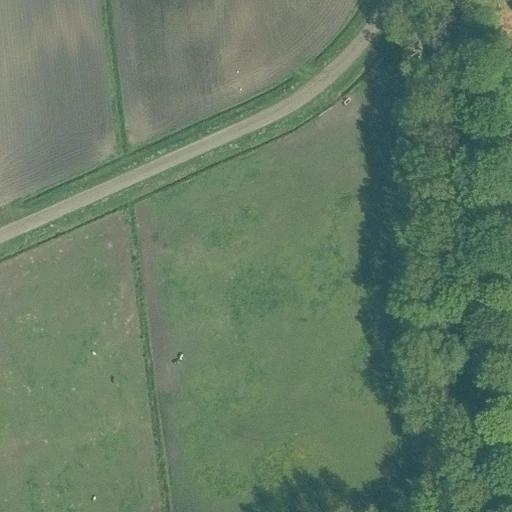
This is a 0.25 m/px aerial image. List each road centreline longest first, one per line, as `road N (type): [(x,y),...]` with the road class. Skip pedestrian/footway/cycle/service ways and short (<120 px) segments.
road 1 (track): [(486,511),(452,0)]
road 2 (unclassified): [(0,235),(299,99),(391,0)]
